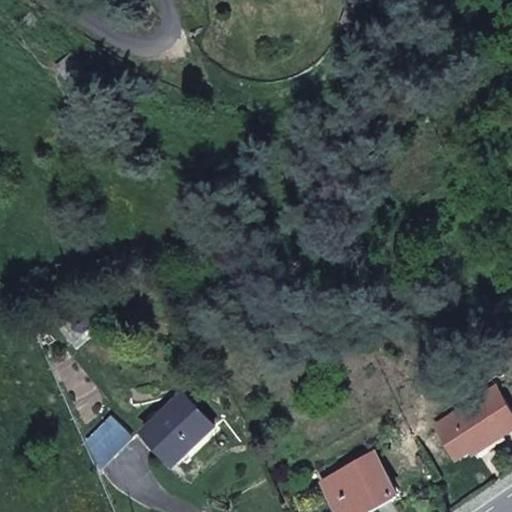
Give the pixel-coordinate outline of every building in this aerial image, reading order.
[(55,321),(50,308),(36,313),(41,327),(55,321)] [(511,409),(497,386),(438,424),(461,459),(476,449),(474,448),(501,430),(504,436),(511,430),(511,409)] [(216,425),(184,392),(145,431),(177,464),(216,425)] [(504,436),(501,430),(474,448),(476,449),(478,453),(504,436)] [(368,511),(400,494),(377,452),(325,481),(342,511),(368,511)]
